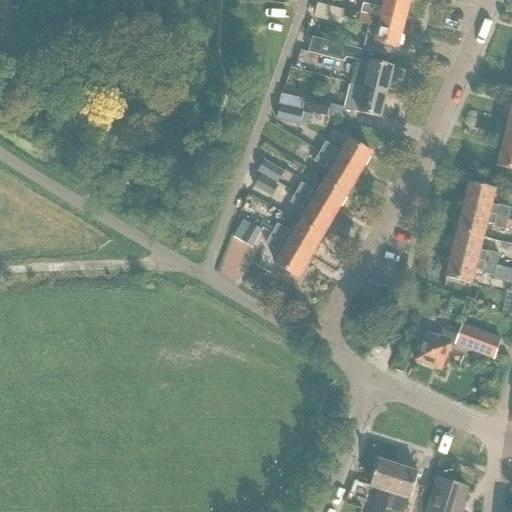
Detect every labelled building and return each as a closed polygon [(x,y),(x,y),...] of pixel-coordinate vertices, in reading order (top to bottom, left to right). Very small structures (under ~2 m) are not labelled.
[(372,17),(404,25),(409,1),(403,0),(383,0),(380,15),(373,13),(372,17)] [(362,5),(360,14),(372,17),(373,13),(374,8),(362,5)] [(342,13),(318,7),(315,18),(339,25),(342,13)] [(371,22),(372,17),(360,14),(358,23),(368,26),(369,26),(371,22)] [(375,43),(398,49),(404,25),(372,17),(371,22),(369,26),(368,26),(362,47),(373,50),(375,43)] [(308,50),(307,53),(342,61),(346,58),(356,60),(366,63),(368,53),(311,38),(308,50)] [(356,60),(350,84),(387,93),(393,69),(366,63),(356,60)] [(329,105),(327,116),(330,117),(351,122),(354,113),(358,114),(380,119),(387,93),(350,84),(348,95),(344,109),(333,106),(329,105)] [(304,102),(302,110),(327,116),(329,105),(330,103),(305,97),(305,98),(304,102)] [(299,124),(302,113),(277,108),(275,119),(299,124)] [(511,121),(509,121),(503,144),(511,146),(511,121)] [(330,160),(359,177),(371,156),(348,142),(340,155),(334,152),(330,160)] [(319,153),(330,160),(334,152),(336,150),(325,143),(319,153)] [(511,146),(503,144),(498,168),(511,171),(511,146)] [(324,169),(325,168),(330,160),(319,153),(313,163),(324,169)] [(330,160),(325,168),(330,171),(323,183),(347,197),(359,177),(330,160)] [(277,184),(283,172),(264,161),(257,172),(277,184)] [(272,197),(278,186),(261,175),(254,187),(272,197)] [(310,193),(306,200),(334,217),(347,197),(323,183),(316,196),(310,193)] [(301,184),(295,194),(306,200),(310,193),(311,191),(301,184)] [(469,185),(463,209),(495,217),(497,208),(491,206),(494,192),(469,185)] [(300,210),(301,208),(306,200),(295,194),(289,204),(300,210)] [(334,217),(306,200),(301,208),(306,212),(299,224),(322,238),(334,217)] [(495,217),(507,220),(510,209),(498,206),(497,208),(495,217)] [(457,232),(483,238),(486,225),(493,226),(495,217),(463,209),(457,232)] [(495,217),(493,226),(492,228),(504,231),(507,220),(495,217)] [(252,248),(262,231),(243,220),(233,237),(252,248)] [(322,238),(299,224),(292,237),(286,233),(282,241),(310,258),(322,238)] [(271,235),(282,241),(286,233),(287,232),(276,225),(271,235)] [(457,232),(451,255),(484,263),(486,254),(479,252),(483,238),(457,232)] [(282,241),(271,235),(265,245),(276,251),(277,249),(282,241)] [(282,241),(277,249),(282,252),(275,265),(298,279),(310,258),(282,241)] [(484,263),(496,266),(498,255),(486,252),(486,254),(484,263)] [(481,272),(484,263),(451,255),(445,279),(471,285),(475,271),(481,272)] [(496,266),(484,263),(481,272),(481,274),(493,277),(496,266)] [(500,281),(511,284),(511,269),(504,267),(500,281)] [(454,345),(455,345),(467,350),(493,360),(501,340),(462,325),(457,337),(454,345)] [(416,362),(440,371),(449,346),(454,348),(455,345),(454,345),(457,337),(442,331),(439,337),(427,332),(416,362)] [(378,491),(371,511),(383,511),(397,468),(378,461),(369,488),(378,491)] [(397,468),(383,511),(405,511),(418,474),(397,468)] [(458,511),(466,490),(437,480),(426,511),(458,511)]
